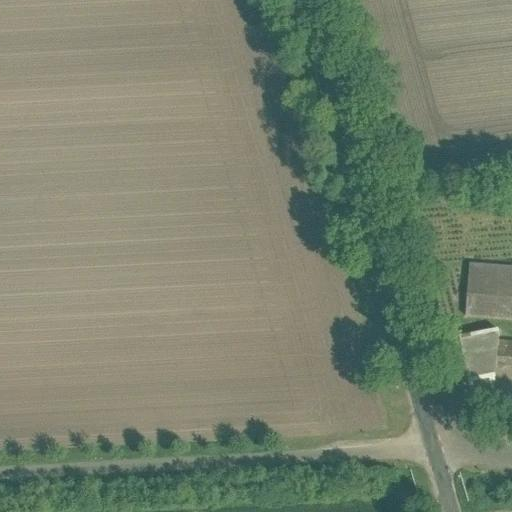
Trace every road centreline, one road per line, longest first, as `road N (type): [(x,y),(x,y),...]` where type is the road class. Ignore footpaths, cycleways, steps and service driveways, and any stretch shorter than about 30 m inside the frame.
road 1 (tertiary): [(441,458),(308,0)]
road 2 (unclassified): [(0,479),(441,458)]
